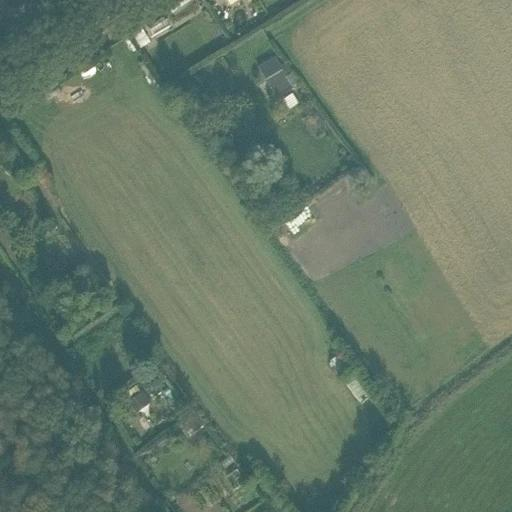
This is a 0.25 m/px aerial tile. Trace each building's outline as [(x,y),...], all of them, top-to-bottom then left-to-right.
[(266,84),(276,99),(292,89),(282,74),(266,84)] [(67,288),(72,294),(81,287),(76,281),(67,288)] [(340,356),(330,363),(342,380),(351,373),(340,356)] [(131,367),(136,373),(148,365),(143,358),(131,367)] [(142,394),(128,405),(136,416),(151,405),(142,394)] [(188,439),(202,430),(194,417),(179,427),(188,439)] [(244,486),(235,472),(223,481),(232,494),(244,486)] [(252,510),(253,511),(269,511),(262,502),(252,510)]
